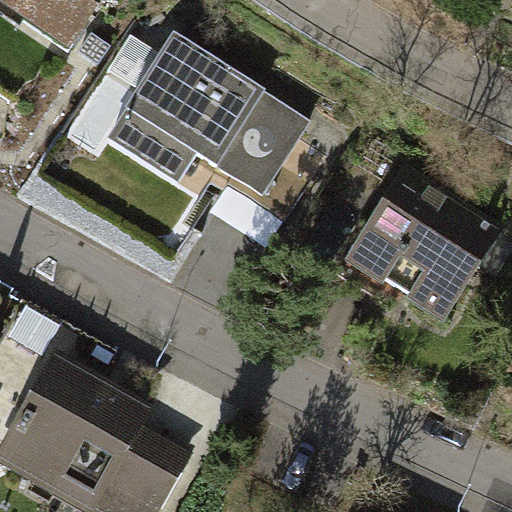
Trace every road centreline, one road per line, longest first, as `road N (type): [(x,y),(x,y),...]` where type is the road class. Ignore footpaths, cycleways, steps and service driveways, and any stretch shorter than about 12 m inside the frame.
road 1 (residential): [(511,479),(178,318),(0,218)]
road 2 (residential): [(302,0),(511,109)]
